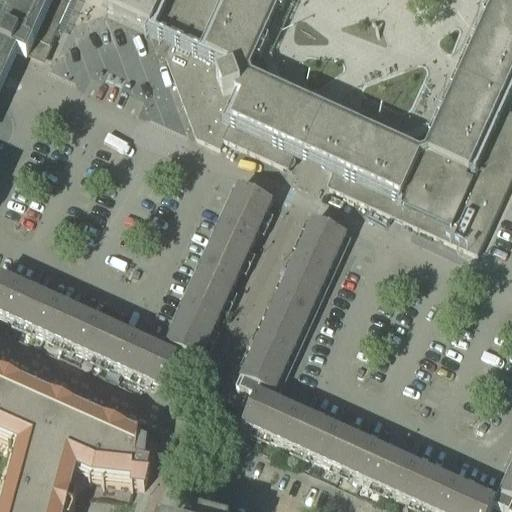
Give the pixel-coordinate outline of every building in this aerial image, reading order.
[(50,52),(73,0),(0,0),(0,83),(3,78),(15,51),(42,64),(48,51),(50,52)] [(165,61),(196,144),(220,155),(224,146),(297,179),(304,164),(305,160),(308,161),(308,159),(306,158),(323,122),(325,123),(326,121),(324,120),(324,119),(274,96),(258,54),(282,0),(115,0),(108,15),(173,44),(165,61)] [(511,0),(488,0),(494,13),(464,79),(461,85),(462,86),(463,84),(465,85),(464,87),(500,104),(501,101),(503,102),(502,104),(503,105),(511,108),(511,0)] [(477,261),(511,185),(511,108),(503,105),(502,104),(503,102),(501,101),(500,104),(464,87),(465,85),(463,84),(462,86),(461,85),(438,136),(396,152),(335,124),(324,119),(324,120),(326,121),(325,123),(323,122),(306,158),(308,159),(308,161),(305,160),(297,179),(309,185),(477,261)] [(166,352),(200,367),(272,208),(239,193),(166,352)] [(312,228),(240,386),(273,401),(346,241),(313,226),(312,228)] [(164,358),(0,283),(0,324),(162,398),(171,379),(181,383),(186,373),(195,377),(200,367),(166,352),(164,358)] [(0,511),(0,447),(11,452),(10,455),(11,456),(12,453),(15,454),(5,494),(2,493),(1,495),(4,495),(0,510),(0,511),(73,511),(76,501),(72,498),(73,493),(82,486),(90,488),(88,490),(90,491),(91,488),(102,490),(102,493),(104,493),(104,490),(131,493),(131,496),(133,496),(133,493),(144,494),(157,447),(139,442),(129,437),(129,432),(119,427),(119,425),(118,424),(117,426),(106,422),(102,425),(76,414),(76,409),(66,403),(67,401),(65,401),(65,402),(54,398),(50,402),(24,390),(24,385),(14,379),(14,378),(13,377),(12,379),(1,375),(0,375),(0,511)] [(273,401),(240,386),(236,395),(245,399),(241,409),(251,414),(242,433),(414,511),(511,511),(511,509),(501,505),(499,511),(271,406),(273,401)] [(511,509),(511,481),(501,505),(511,509)]
